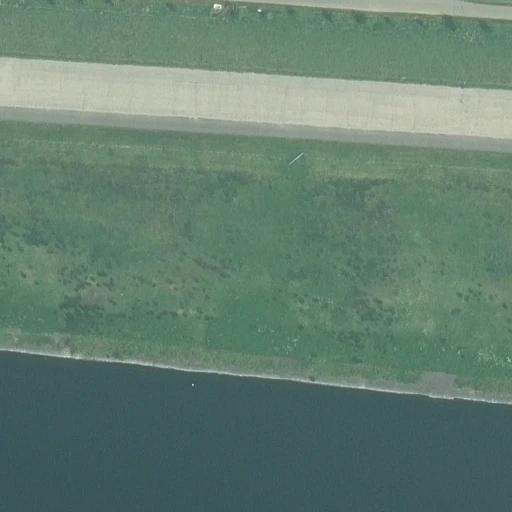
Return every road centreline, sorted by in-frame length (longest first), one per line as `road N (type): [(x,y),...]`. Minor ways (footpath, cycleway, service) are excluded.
road 1 (unclassified): [(0,114),(511,148)]
road 2 (unclassified): [(511,11),(331,0)]
